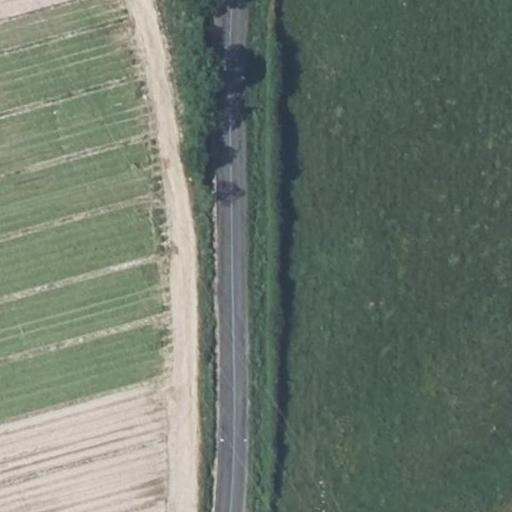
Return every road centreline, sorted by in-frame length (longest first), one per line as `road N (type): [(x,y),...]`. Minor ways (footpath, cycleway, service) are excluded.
road 1 (track): [(188,511),(195,381),(185,195),(139,0)]
road 2 (secondary): [(230,511),(233,0)]
